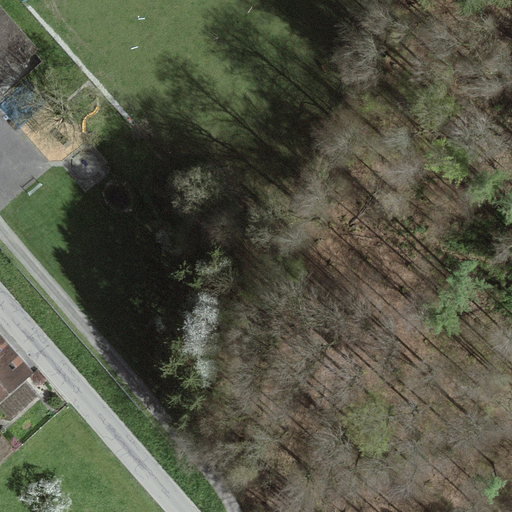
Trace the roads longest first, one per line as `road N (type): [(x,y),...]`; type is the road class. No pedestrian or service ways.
road 1 (track): [(388,0),(253,340),(220,482),(234,511)]
road 2 (track): [(0,230),(220,482)]
road 3 (tertiary): [(181,511),(0,306)]
road 4 (track): [(28,0),(144,129),(220,153)]
